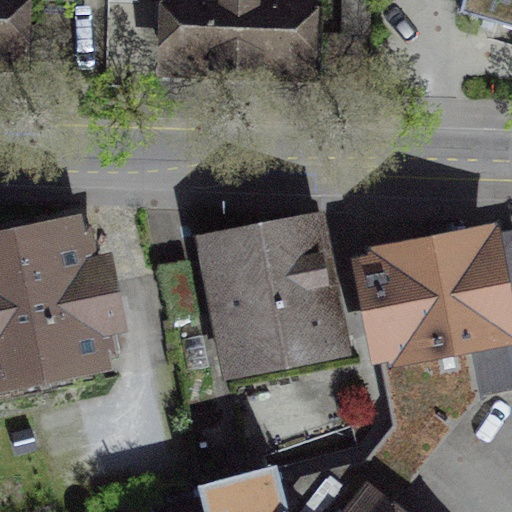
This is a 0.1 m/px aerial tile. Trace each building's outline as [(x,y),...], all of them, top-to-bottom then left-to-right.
[(26,0),(0,0),(0,81),(26,81),(26,0)] [(140,0),(110,0),(111,9),(140,10),(140,0)] [(157,0),(158,82),(232,82),(232,0),(157,0)] [(312,0),(232,0),(232,82),(312,82),(312,0)] [(372,0),(343,0),(342,43),(371,45),(372,0)] [(511,0),(459,0),(452,23),(511,40),(511,0)] [(71,229),(0,243),(0,379),(97,359),(96,354),(118,350),(112,322),(115,321),(103,267),(79,272),(71,229)] [(221,247),(243,360),(326,344),(304,231),(221,247)] [(489,236),(380,257),(382,264),(361,268),(376,350),(378,349),(393,425),(386,430),(414,463),(453,430),(467,411),(475,404),(484,399),(483,391),(511,385),(511,325),(506,327),(489,236)] [(187,262),(161,268),(171,320),(198,314),(187,262)] [(225,511),(223,511),(381,511),(369,502),(414,463),(386,430),(335,474),(319,455),(297,474),(277,508),(282,511),(225,511)]
